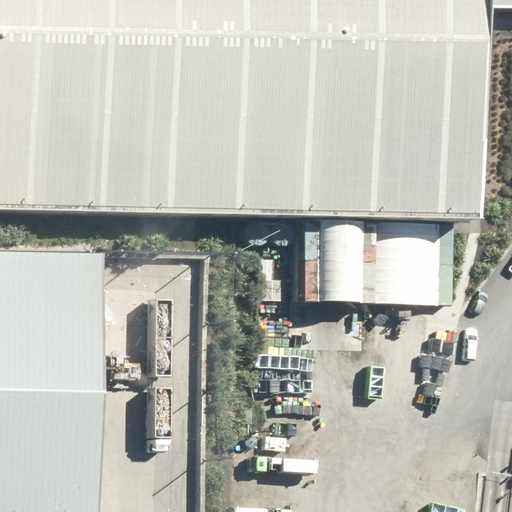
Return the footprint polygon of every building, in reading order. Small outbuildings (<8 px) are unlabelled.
[(511,0),(0,0),(0,195),(471,205),(471,5),(511,3),(511,0)] [(0,511),(91,511),(93,242),(0,241),(0,511)] [(177,313),(139,310),(138,328),(156,329),(155,344),(175,346),(177,313)] [(280,435),(282,399),(261,398),(259,435),(280,435)] [(163,511),(164,496),(123,492),(122,511),(128,511),(163,511)]
